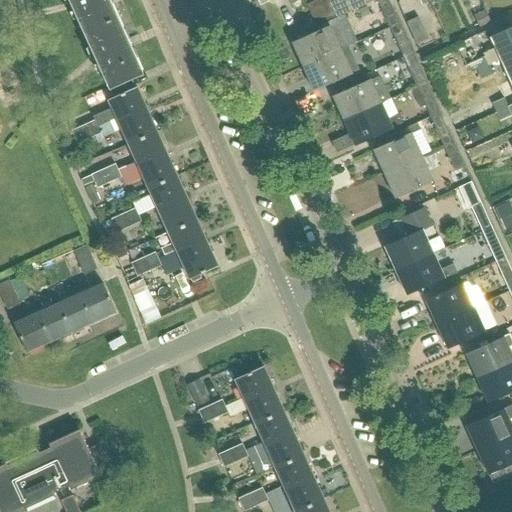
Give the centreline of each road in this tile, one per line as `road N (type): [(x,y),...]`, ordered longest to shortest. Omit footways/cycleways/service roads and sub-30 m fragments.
road 1 (residential): [(0,389),(52,400),(83,393),(287,298)]
road 2 (unclassified): [(165,23),(287,298)]
road 3 (unclassified): [(346,272),(218,1)]
road 4 (unclassified): [(437,511),(419,437),(346,272)]
road 5 (unclassified): [(287,298),(378,511)]
